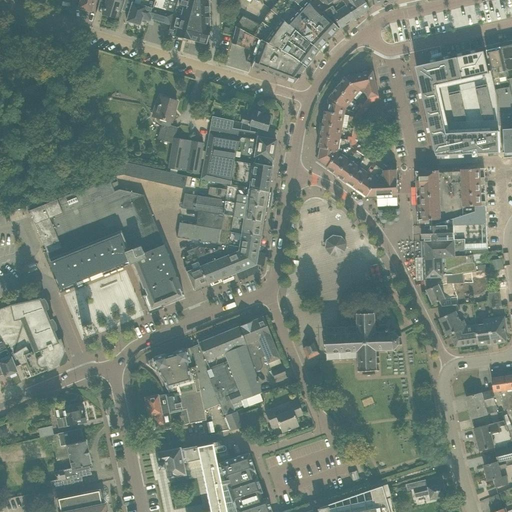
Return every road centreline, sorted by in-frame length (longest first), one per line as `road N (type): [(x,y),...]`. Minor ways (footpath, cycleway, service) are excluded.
road 1 (unclassified): [(292,173),(352,202),(379,234),(450,370)]
road 2 (unclassified): [(207,69),(0,8)]
road 3 (residential): [(108,369),(134,346),(269,294)]
road 4 (residential): [(84,370),(22,225)]
road 5 (unclassified): [(331,429),(317,414),(269,294)]
road 6 (residential): [(142,511),(108,369)]
road 7 (unclassified): [(471,511),(442,390),(450,370)]
road 8 (unclassified): [(376,56),(511,26)]
road 9 (residential): [(269,294),(292,173)]
